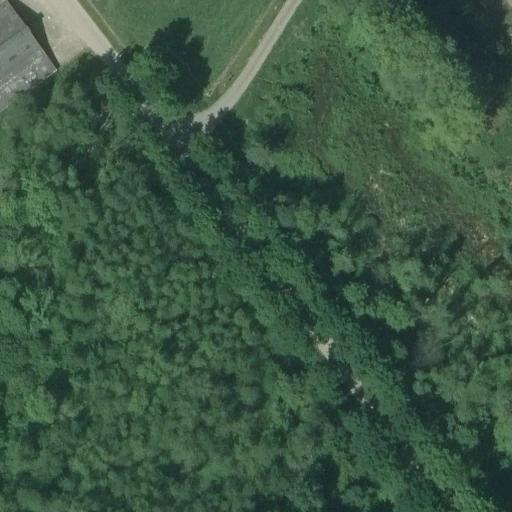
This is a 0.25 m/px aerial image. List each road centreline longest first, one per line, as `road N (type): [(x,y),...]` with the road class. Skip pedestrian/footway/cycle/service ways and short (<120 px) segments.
road 1 (unclassified): [(453,511),(177,146)]
road 2 (unclassified): [(177,146),(234,94),(296,0)]
road 3 (unclassified): [(177,146),(66,0)]
